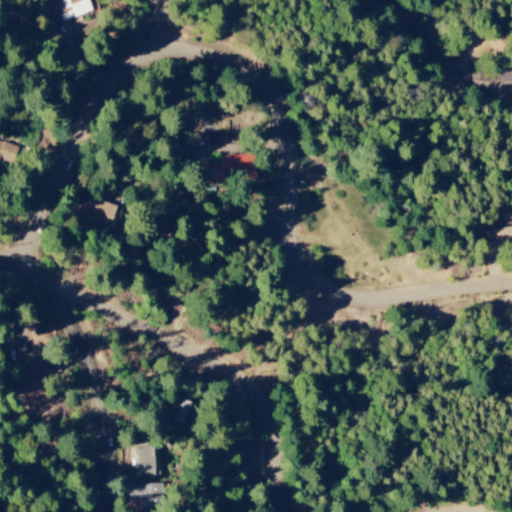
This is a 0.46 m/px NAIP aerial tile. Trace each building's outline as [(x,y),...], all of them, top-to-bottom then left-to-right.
[(52,25),(91,12),(86,0),(48,0),(44,2),(52,25)] [(0,163),(14,163),(14,144),(0,144),(0,163)] [(254,182),(254,155),(217,156),(217,165),(200,166),(201,183),(254,182)] [(107,227),(113,204),(80,195),(76,212),(85,215),(83,221),(107,227)] [(483,249),(511,247),(511,227),(483,228),(483,249)] [(133,477),(153,476),(152,446),(132,447),(133,477)] [(125,502),(138,503),(138,511),(157,511),(158,484),(125,484),(125,502)]
